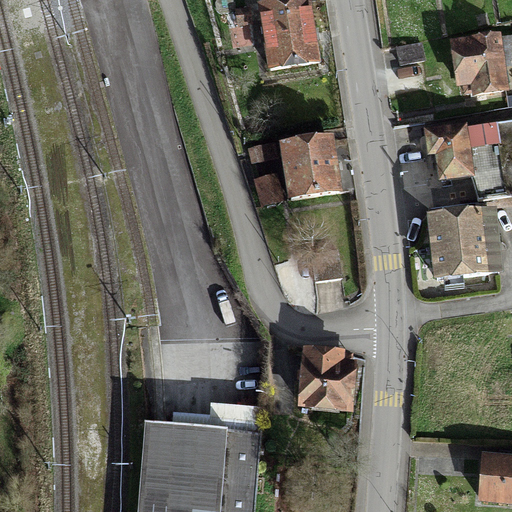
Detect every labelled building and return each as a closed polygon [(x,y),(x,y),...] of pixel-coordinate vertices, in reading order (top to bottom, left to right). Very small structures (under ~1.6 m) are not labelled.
[(306,12),(260,19),(268,70),(314,64),(306,12)] [(499,45),(446,51),(452,97),(473,95),(474,98),(505,95),(499,45)] [(471,176),(464,125),(425,130),(428,154),(438,153),(442,180),(471,176)] [(329,137),(283,145),(292,197),(338,189),(329,137)] [(429,232),(429,290),(490,290),(490,232),(429,232)] [(336,259),(313,264),(316,280),(339,276),(336,259)] [(351,368),(297,366),(295,423),(349,426),(351,368)] [(253,511),(259,439),(160,431),(147,430),(140,511),(253,511)] [(511,468),(480,465),(476,506),(511,508),(511,468)]
